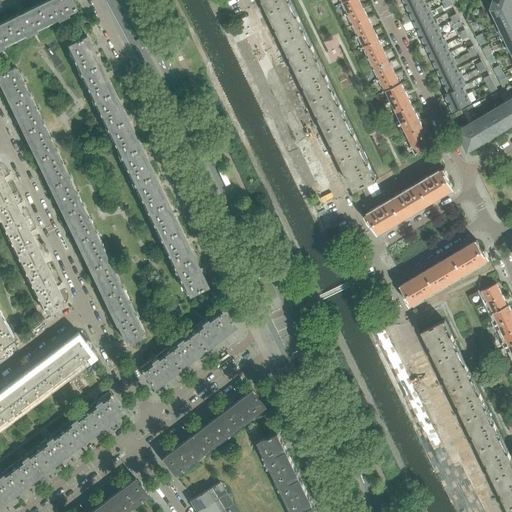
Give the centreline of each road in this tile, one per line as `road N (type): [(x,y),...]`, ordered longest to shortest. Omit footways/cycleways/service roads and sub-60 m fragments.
road 1 (residential): [(102,0),(101,15),(248,338)]
road 2 (secondary): [(109,0),(269,321)]
road 3 (secondary): [(284,310),(134,0)]
road 4 (residential): [(367,249),(249,0)]
road 5 (residential): [(491,511),(384,284)]
road 6 (secondary): [(383,511),(293,328)]
road 7 (residential): [(379,0),(464,174)]
road 8 (secondary): [(278,339),(362,511)]
road 9 (residential): [(85,305),(7,144)]
road 10 (residential): [(257,357),(332,511)]
road 11 (residential): [(129,433),(23,511)]
road 12 (residential): [(151,416),(85,305)]
road 13 (residential): [(248,338),(151,416)]
road 14 (residential): [(384,284),(489,223)]
road 15 (residential): [(161,429),(257,357)]
